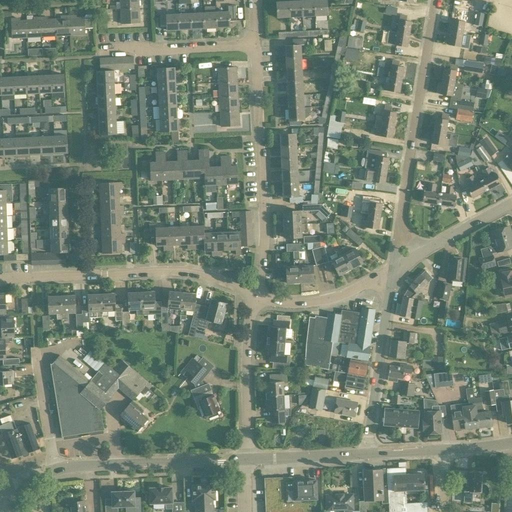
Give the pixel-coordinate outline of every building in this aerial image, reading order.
[(138,0),(120,0),(121,9),(139,8),(138,0)] [(314,0),(301,1),(302,17),(314,16),(314,0)] [(316,0),(314,0),(314,16),(327,15),(326,0),(316,0)] [(278,18),(290,17),(289,1),(277,2),(278,18)] [(302,17),(301,1),(289,1),(290,17),(302,17)] [(228,12),(216,12),(217,28),(230,27),(229,21),(236,21),(235,5),(227,6),(228,12)] [(384,14),(395,16),(397,8),(385,6),(384,14)] [(140,23),(139,8),(121,9),(121,23),(140,23)] [(216,12),(204,13),(205,29),(217,28),(216,12)] [(476,12),(473,25),(481,26),(484,14),(476,12)] [(179,14),(180,30),(192,29),(191,13),(179,14)] [(205,29),(204,13),(191,13),(192,29),(205,29)] [(167,30),(180,30),(179,14),(166,14),(167,30)] [(55,18),(55,36),(70,35),(69,15),(62,16),(62,18),(55,18)] [(76,15),(69,15),(70,35),(85,34),(84,28),(92,28),(92,19),(84,19),(84,17),(76,17),(76,15)] [(397,33),(409,35),(411,22),(407,21),(407,16),(400,15),(397,33)] [(452,19),(450,32),(462,34),(465,16),(458,15),(457,20),(452,19)] [(40,17),(41,37),(55,36),(55,18),(47,19),(47,16),(40,17)] [(26,20),(27,37),(41,37),(40,17),(33,17),(33,20),(26,20)] [(12,38),(27,37),(26,20),(18,20),(18,18),(11,18),(12,38)] [(357,26),(364,27),(366,22),(354,19),(353,25),(357,26)] [(462,34),(450,32),(448,44),(464,47),(466,40),(461,39),(462,34)] [(407,48),(409,35),(397,33),(396,38),(391,38),(390,45),(407,48)] [(339,37),(334,56),(339,56),(340,55),(343,55),(348,36),(339,37)] [(362,38),(349,36),(347,47),(360,49),(362,38)] [(487,38),(480,37),(478,45),(487,46),(487,41),(487,38)] [(286,59),(301,58),(301,45),(285,46),(286,59)] [(346,48),(343,58),(357,61),(359,50),(346,48)] [(286,59),(286,71),(302,70),(301,58),(286,59)] [(392,60),(389,78),(401,80),(404,67),(398,66),(399,61),(392,60)] [(483,63),(465,61),(464,70),(481,73),(483,63)] [(349,65),(342,63),(340,69),(347,70),(346,76),(353,77),(356,67),(349,65)] [(442,81),(454,84),(457,65),(450,64),(449,69),(444,68),(442,81)] [(157,68),(157,81),(176,81),(175,67),(157,68)] [(236,67),(217,68),(218,83),(237,82),(236,67)] [(500,67),(498,74),(505,76),(507,70),(500,67)] [(114,70),(111,70),(106,70),(100,71),(96,71),(97,84),(115,83),(114,70),(117,70),(114,70)] [(302,70),(286,71),(287,83),(302,83),(302,70)] [(63,74),(50,75),(51,93),(64,92),(63,74)] [(38,75),(25,76),(26,94),(39,93),(38,75)] [(50,75),(38,75),(39,93),(51,93),(50,75)] [(13,76),(0,77),(1,95),(14,95),(13,76)] [(25,76),(13,76),(14,95),(26,94),(25,76)] [(401,80),(389,78),(388,84),(383,83),(382,90),(399,93),(401,80)] [(489,81),(482,79),(480,88),(487,90),(488,90),(489,81)] [(158,94),(176,93),(176,81),(157,81),(158,94)] [(453,89),(454,84),(442,81),(440,94),(456,97),(457,90),(453,89)] [(238,96),(237,82),(218,83),(218,91),(212,91),(212,98),(219,97),(238,96)] [(97,84),(97,97),(115,96),(115,83),(97,84)] [(302,83),(287,83),(288,96),(303,95),(302,83)] [(138,95),(145,95),(150,94),(149,87),(138,87),(138,95)] [(158,94),(158,107),(177,106),(176,93),(158,94)] [(288,108),(304,107),(304,106),(309,106),(309,95),(303,95),(288,96),(288,108)] [(115,96),(97,97),(98,109),(116,109),(115,96)] [(220,112),(238,111),(238,96),(219,97),(220,112)] [(177,106),(158,107),(159,119),(177,118),(177,106)] [(375,122),(375,123),(394,125),(395,113),(390,112),(391,106),(384,106),(382,116),(375,115),(374,122),(375,122)] [(304,107),(288,108),(289,121),(301,120),(304,120),(304,119),(310,114),(310,107),(304,107)] [(116,109),(98,109),(98,122),(116,121),(116,109)] [(472,112),(471,112),(471,111),(457,109),(455,119),(471,122),(472,112)] [(239,126),(238,111),(220,112),(220,127),(239,126)] [(434,131),(446,133),(449,115),(442,114),(442,119),(436,118),(434,131)] [(344,117),(337,116),(330,115),(326,136),(338,139),(340,127),(342,127),(343,123),(344,123),(344,117)] [(178,131),(177,118),(159,119),(160,132),(178,131)] [(116,121),(98,122),(99,135),(117,134),(116,121)] [(394,125),(375,123),(374,128),(381,129),(381,130),(376,129),(375,136),(392,138),(394,125)] [(318,137),(317,146),(322,146),(323,127),(313,128),(313,135),(318,137)] [(446,133),(434,131),(432,144),(449,147),(451,134),(446,133)] [(67,135),(54,136),(55,154),(68,153),(67,135)] [(281,148),(296,147),(296,135),(280,135),(281,148)] [(41,136),(29,137),(30,155),(42,155),(41,136)] [(54,136),(41,136),(42,155),(55,154),(54,136)] [(504,144),(507,140),(502,136),(499,139),(504,144)] [(29,137),(16,138),(17,156),(30,155),(29,137)] [(16,138),(4,138),(5,156),(17,156),(16,138)] [(497,151),(490,142),(484,147),(490,156),(497,151)] [(481,145),(475,150),(485,162),(490,158),(481,145)] [(322,146),(317,146),(316,153),(310,153),(311,158),(316,158),(316,159),(321,159),(322,146)] [(281,148),(282,160),(297,160),(296,147),(281,148)] [(470,148),(458,147),(457,155),(458,155),(469,157),(470,148)] [(370,156),(368,168),(375,169),(374,169),(387,171),(389,158),(383,158),(384,152),(367,149),(366,156),(370,156)] [(193,161),(194,179),(205,179),(205,186),(203,150),(199,151),(199,161),(193,161)] [(203,150),(205,186),(216,185),(215,167),(209,167),(209,158),(204,158),(204,150),(203,150)] [(172,162),(173,180),(183,180),(182,151),(177,152),(177,162),(172,162)] [(182,151),(183,180),(194,179),(193,161),(187,161),(187,151),(182,151)] [(324,162),(326,162),(337,164),(338,158),(330,157),(331,152),(325,151),(323,161),(324,162)] [(160,153),(162,180),(173,180),(172,162),(166,162),(165,152),(160,153)] [(151,181),(162,180),(160,153),(155,153),(156,162),(150,163),(151,181)] [(433,153),(432,161),(442,163),(444,155),(433,153)] [(511,156),(507,153),(503,158),(510,164),(508,167),(511,169),(511,156)] [(457,164),(461,162),(469,158),(455,155),(457,164)] [(221,167),(215,167),(216,185),(226,185),(225,157),(221,158),(221,167)] [(225,157),(226,185),(238,184),(237,166),(231,167),(230,157),(225,157)] [(297,160),(282,160),(282,173),(297,172),(297,160)] [(339,164),(324,162),(322,171),(337,174),(339,164)] [(486,177),(481,180),(486,190),(501,183),(495,172),(492,174),(488,167),(482,170),(486,177)] [(385,184),(387,171),(374,169),(375,169),(368,168),(365,168),(363,180),(385,184)] [(320,171),(315,171),(314,178),(310,178),(310,183),(314,182),(314,184),(319,183),(320,171)] [(297,172),(282,173),(283,185),(298,184),(297,172)] [(441,182),(450,183),(451,175),(442,174),(441,182)] [(486,190),(481,180),(476,182),(472,175),(466,178),(470,186),(466,187),(471,197),(486,190)] [(363,190),(365,183),(354,180),(352,187),(363,190)] [(99,198),(119,197),(119,188),(122,188),(122,182),(99,183),(99,198)] [(439,204),(440,193),(434,192),(435,184),(428,183),(427,191),(424,191),(423,202),(439,204)] [(0,203),(7,203),(6,191),(11,190),(11,184),(0,184),(0,203)] [(298,184),(283,185),(283,198),(298,197),(298,184)] [(446,194),(440,193),(439,204),(455,206),(456,195),(453,194),(454,186),(447,185),(446,194)] [(49,202),(67,201),(67,194),(68,193),(68,188),(67,189),(67,188),(49,189),(49,202)] [(99,198),(100,212),(123,211),(123,206),(119,206),(119,197),(99,198)] [(163,202),(163,197),(154,197),(154,205),(163,204),(163,202)] [(367,215),(380,217),(382,204),(377,203),(377,198),(370,197),(369,204),(363,203),(361,213),(367,214),(367,215)] [(49,202),(43,202),(43,207),(49,207),(50,215),(68,214),(67,201),(49,202)] [(317,204),(315,204),(313,204),(301,205),(302,211),(319,211),(326,218),(330,213),(321,204),(320,204),(317,204)] [(123,211),(100,212),(101,226),(120,225),(120,216),(123,216),(123,211)] [(285,226),(308,225),(307,219),(301,220),(301,212),(284,213),(285,226)] [(50,227),(68,227),(68,214),(50,215),(50,227)] [(380,217),(367,215),(366,221),(362,220),(361,227),(378,230),(380,217)] [(164,251),(169,250),(168,228),(155,229),(155,224),(149,225),(150,237),(155,237),(156,246),(164,246),(164,251)] [(120,225),(101,226),(101,240),(124,239),(124,235),(121,235),(120,225)] [(308,230),(308,225),(285,226),(285,239),(302,238),(301,231),(308,230)] [(192,227),(193,249),(198,249),(197,244),(204,244),(204,234),(204,233),(204,226),(192,227)] [(491,231),(496,252),(511,247),(511,239),(508,226),(491,231)] [(44,240),(69,239),(68,227),(50,227),(51,240),(44,240)] [(168,228),(169,250),(174,250),(173,245),(180,245),(180,227),(168,228)] [(180,227),(180,245),(187,245),(188,249),(193,249),(192,227),(180,227)] [(361,243),(344,227),(341,230),(345,234),(359,246),(361,243)] [(0,241),(8,241),(8,229),(0,228),(0,241)] [(21,241),(27,240),(27,228),(21,228),(16,228),(16,236),(21,236),(21,241)] [(216,233),(217,256),(223,255),(222,250),(229,250),(228,232),(216,233)] [(241,232),(228,232),(229,250),(236,250),(236,255),(242,255),(241,246),(241,241),(241,235),(241,232)] [(204,244),(204,251),(212,251),(212,256),(217,256),(216,233),(204,233),(204,234),(204,244)] [(51,252),(53,252),(59,253),(65,252),(69,252),(69,239),(44,240),(44,245),(51,244),(51,252)] [(124,244),(124,239),(101,240),(102,254),(121,253),(121,244),(124,244)] [(15,260),(15,254),(9,254),(8,241),(0,241),(0,254),(3,254),(3,261),(15,260)] [(287,284),(300,283),(299,260),(299,251),(300,251),(299,243),(286,244),(286,252),(293,252),(294,261),(293,261),(293,266),(286,267),(287,284)] [(324,246),(317,248),(322,264),(328,262),(324,246)] [(345,247),(340,249),(351,269),(362,264),(355,249),(348,252),(345,247)] [(322,264),(317,248),(311,250),(315,265),(322,264)] [(351,269),(340,249),(336,252),(338,257),(331,260),(339,275),(351,269)] [(465,258),(449,257),(447,280),(463,281),(465,258)] [(509,258),(496,262),(498,267),(510,264),(509,258)] [(304,260),(299,260),(300,283),(313,283),(312,266),(305,266),(304,260)] [(504,297),(511,295),(511,269),(496,273),(499,288),(503,288),(504,297)] [(432,278),(425,270),(420,276),(420,275),(408,287),(403,296),(399,316),(418,320),(422,301),(412,299),(432,278)] [(448,300),(452,284),(439,281),(436,298),(448,300)] [(153,292),(140,293),(142,315),(154,314),(154,319),(161,319),(161,310),(154,310),(153,292)] [(180,315),(182,293),(169,292),(168,308),(175,309),(174,315),(180,315)] [(142,315),(140,293),(127,293),(128,310),(136,309),(136,315),(142,315)] [(195,294),(182,293),(180,315),(180,319),(185,319),(186,316),(186,310),(194,310),(195,294)] [(96,317),(102,317),(101,294),(88,295),(88,306),(81,307),(81,314),(82,314),(83,323),(89,322),(89,318),(89,317),(96,317)] [(101,294),(102,317),(107,317),(107,311),(114,311),(115,321),(122,321),(122,312),(121,304),(114,305),(114,294),(101,294)] [(62,319),(61,296),(48,297),(48,314),(56,313),(56,319),(62,319)] [(74,296),(61,296),(62,319),(67,318),(67,313),(75,312),(74,296)] [(27,299),(21,299),(21,315),(28,315),(32,314),(32,307),(27,307),(27,299)] [(200,312),(200,315),(197,326),(206,329),(208,322),(213,323),(214,321),(221,323),(226,304),(219,302),(219,301),(211,299),(207,314),(200,312)] [(348,344),(369,346),(374,310),(362,308),(361,313),(342,310),(341,315),(328,313),(327,318),(315,316),(314,318),(309,317),(306,344),(305,365),(328,370),(331,353),(332,342),(339,343),(348,344)] [(168,310),(161,310),(161,319),(161,327),(162,331),(170,331),(170,326),(168,324),(168,310)] [(197,326),(200,315),(194,313),(188,335),(194,337),(197,326)] [(276,321),(273,320),(272,327),(270,327),(269,332),(267,332),(266,341),(284,342),(285,328),(289,329),(290,322),(289,322),(290,316),(277,315),(276,321)] [(6,316),(0,316),(0,323),(1,323),(2,331),(0,331),(0,337),(9,337),(14,337),(13,318),(6,318),(6,316)] [(507,319),(496,322),(489,324),(492,336),(494,335),(495,336),(510,332),(511,331),(511,316),(506,318),(507,319)] [(404,359),(406,343),(414,344),(415,333),(403,331),(402,341),(392,340),(390,357),(404,359)] [(10,343),(9,337),(0,337),(0,359),(2,360),(2,366),(19,365),(19,358),(6,359),(5,343),(10,343)] [(284,342),(266,341),(266,350),(268,350),(268,355),(270,355),(269,361),(272,362),(272,368),(289,369),(290,356),(283,356),(284,342)] [(369,346),(348,344),(346,357),(368,360),(370,347),(369,346)] [(99,410),(100,409),(100,408),(118,388),(133,401),(141,391),(144,394),(152,385),(132,369),(120,359),(112,369),(105,363),(90,380),(59,355),(52,365),(50,365),(51,370),(99,410)] [(489,368),(501,369),(502,358),(490,357),(489,368)] [(213,367),(203,359),(199,362),(193,358),(183,370),(189,375),(186,379),(194,385),(195,387),(203,385),(200,384),(213,367)] [(332,364),(331,371),(365,377),(367,364),(350,360),(348,367),(338,365),(332,364)] [(412,366),(400,364),(399,367),(390,366),(388,376),(388,381),(397,382),(397,378),(403,379),(404,372),(411,373),(412,366)] [(99,410),(51,370),(62,436),(103,430),(100,409),(99,410)] [(0,383),(13,383),(12,371),(0,371),(0,383)] [(365,377),(331,371),(334,371),(333,381),(345,383),(345,386),(362,389),(365,377)] [(435,388),(453,386),(451,371),(433,374),(435,388)] [(265,388),(266,397),(283,396),(282,382),(286,382),(286,374),(269,375),(269,383),(267,383),(267,388),(265,388)] [(489,374),(479,376),(480,383),(491,381),(489,374)] [(328,379),(315,377),(314,380),(304,378),(304,386),(312,387),(326,390),(328,379)] [(401,382),(399,394),(413,397),(415,384),(401,382)] [(219,410),(213,395),(213,394),(208,383),(190,390),(193,397),(197,409),(201,407),(204,416),(206,415),(208,419),(218,415),(217,411),(219,410)] [(321,410),(325,390),(312,387),(308,407),(321,410)] [(486,406),(495,404),(493,390),(484,391),(485,397),(486,405),(486,406)] [(511,391),(507,393),(510,409),(501,410),(502,416),(505,416),(506,423),(511,422),(511,391)] [(307,395),(298,395),(299,404),(301,404),(307,395)] [(400,395),(391,395),(391,403),(399,404),(400,395)] [(283,396),(266,397),(266,405),(268,405),(268,410),(271,410),(271,423),(285,422),(285,416),(288,416),(288,408),(284,409),(283,396)] [(423,421),(423,430),(425,430),(426,434),(440,433),(438,405),(436,400),(423,398),(425,420),(422,420),(422,421),(423,421)] [(477,418),(474,398),(468,399),(468,403),(449,405),(451,414),(453,430),(478,427),(477,418)] [(354,416),(356,403),(336,399),(333,413),(354,416)] [(136,431),(147,418),(141,413),(143,411),(131,402),(119,416),(136,431)] [(384,409),(383,426),(417,428),(418,406),(407,406),(407,410),(384,409)] [(482,412),(481,406),(475,407),(478,427),(486,426),(486,428),(491,427),(491,425),(490,411),(482,412)] [(40,448),(31,423),(18,428),(19,429),(14,430),(11,421),(13,420),(11,415),(0,418),(0,419),(2,425),(0,425),(0,430),(1,434),(2,434),(11,459),(40,448)] [(330,422),(304,423),(304,440),(330,440),(330,422)] [(427,511),(427,502),(413,503),(413,505),(405,505),(404,491),(428,489),(427,482),(424,483),(423,474),(422,474),(422,472),(421,471),(414,471),(413,473),(413,474),(404,475),(404,468),(387,469),(388,503),(388,511),(427,511)] [(388,503),(387,469),(380,469),(363,470),(365,501),(359,501),(358,511),(365,511),(365,501),(381,500),(381,504),(388,503)] [(471,502),(472,490),(480,491),(481,474),(466,473),(466,490),(464,490),(464,501),(471,502)] [(294,481),(293,477),(265,478),(265,487),(265,511),(303,511),(303,500),(317,499),(316,480),(294,481)] [(214,485),(192,486),(193,500),(195,500),(195,511),(206,511),(213,511),(212,499),(215,499),(214,485)] [(158,488),(150,488),(150,503),(165,503),(165,509),(172,509),(172,487),(164,488),(164,487),(158,488)] [(126,491),(112,492),(112,499),(105,499),(105,511),(117,511),(117,507),(135,506),(134,491),(133,491),(133,489),(126,489),(126,491)] [(343,511),(352,511),(352,510),(352,495),(342,495),(336,495),(326,496),(326,511),(336,510),(336,509),(344,509),(343,511)] [(69,511),(85,511),(84,501),(69,503),(70,511),(69,511)]
